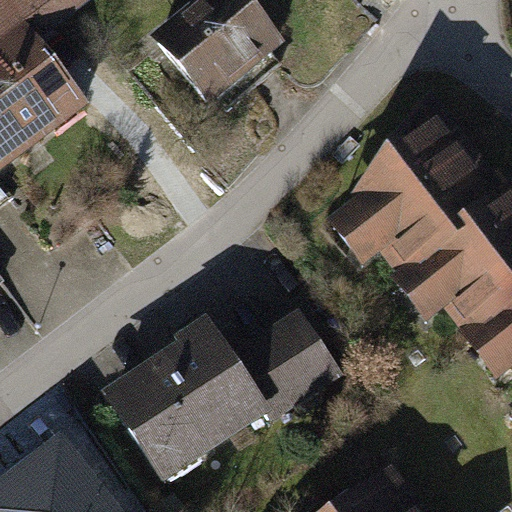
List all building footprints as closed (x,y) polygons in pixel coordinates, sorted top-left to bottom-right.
[(122,0),(5,0),(0,4),(0,173),(12,188),(109,109),(61,50),(122,0)] [(305,40),(268,0),(215,0),(171,41),(232,107),(305,40)] [(511,177),(453,108),(327,215),(386,285),(398,274),(454,339),(467,328),(511,380),(511,177)] [(221,325),(115,400),(179,491),(343,376),(302,318),(244,358),(221,325)] [(134,511),(69,429),(0,482),(0,511),(134,511)] [(429,511),(401,473),(347,511),(429,511)]
